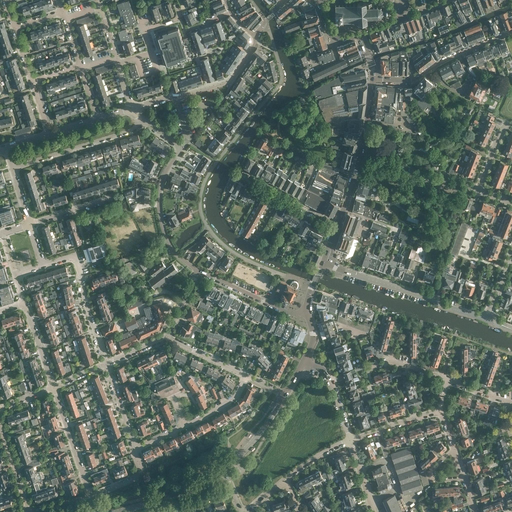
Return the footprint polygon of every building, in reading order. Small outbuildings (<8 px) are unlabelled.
[(37,0),(33,2),(36,11),(42,9),(39,1),(38,0),(37,0)] [(43,0),(39,1),(42,9),(47,7),(45,0),(43,0)] [(121,14),(132,10),(129,0),(127,0),(118,3),(121,14)] [(212,1),(208,2),(210,5),(213,4),(215,9),(216,9),(225,5),(225,4),(224,5),(221,0),(213,4),(212,1)] [(237,0),(235,2),(237,6),(235,7),(236,9),(238,8),(238,7),(246,3),(244,0),(237,0)] [(298,6),(299,5),(305,0),(304,0),(290,0),(283,6),(289,12),(291,14),(299,8),(298,6)] [(305,0),(299,5),(303,11),(315,7),(305,0)] [(456,0),(452,2),(456,11),(455,12),(462,25),(467,22),(461,9),(456,0)] [(458,0),(462,9),(470,6),(467,0),(458,0)] [(492,10),(487,0),(483,0),(487,12),(492,10)] [(488,0),(492,10),(501,7),(500,2),(499,0),(488,0)] [(28,5),(27,3),(27,1),(19,4),(20,8),(22,7),(24,14),(30,13),(28,5)] [(27,3),(28,5),(30,13),(36,11),(33,2),(33,1),(27,3)] [(151,9),(152,12),(155,21),(161,19),(158,8),(160,7),(161,10),(163,10),(162,7),(164,6),(168,17),(174,15),(170,2),(168,3),(167,1),(152,6),(153,8),(151,9)] [(241,14),(246,11),(253,7),(251,3),(238,9),(241,14)] [(335,4),(336,12),(337,25),(343,24),(343,23),(359,22),(359,24),(367,23),(367,20),(368,20),(368,18),(371,18),(371,19),(372,19),(371,18),(374,18),(374,19),(375,19),(375,18),(378,18),(378,19),(378,18),(381,17),(382,18),(382,17),(381,16),(383,14),(384,15),(384,14),(386,15),(388,15),(389,14),(389,10),(387,9),(385,9),(384,10),(382,10),(381,8),(382,7),(381,7),(380,8),(378,7),(378,6),(377,6),(377,7),(374,7),(374,6),(373,6),(373,5),(372,5),(372,3),(358,3),(358,5),(354,5),(354,4),(354,5),(351,5),(351,4),(342,4),(343,6),(340,6),(340,4),(335,4)] [(218,14),(227,10),(225,5),(216,9),(217,12),(214,13),(215,16),(218,14)] [(448,5),(442,7),(445,15),(451,13),(448,5)] [(289,12),(283,6),(280,9),(285,15),(289,12)] [(469,22),(471,21),(468,15),(470,14),(469,12),(472,11),(470,6),(462,9),(465,14),(465,16),(466,16),(469,22)] [(481,16),(485,15),(482,6),(474,8),(475,11),(474,11),(476,15),(480,14),(481,16)] [(186,20),(196,16),(194,12),(196,10),(195,7),(192,9),(193,11),(184,15),(186,20)] [(241,20),(244,23),(245,21),(243,20),(254,14),(255,14),(257,11),(253,7),(246,11),(241,14),(237,16),(241,20)] [(307,18),(318,15),(315,7),(305,10),(307,18)] [(285,15),(280,9),(276,13),(280,17),(277,19),(278,20),(281,18),(285,15)] [(139,23),(138,20),(136,20),(132,10),(121,14),(121,15),(123,15),(125,23),(121,25),(122,28),(130,25),(131,26),(139,23)] [(251,27),(261,16),(257,11),(255,14),(245,25),(250,29),(251,27)] [(433,20),(430,12),(423,15),(426,24),(427,27),(435,24),(434,21),(434,20),(433,20)] [(500,15),(506,30),(511,27),(511,26),(506,12),(500,15)] [(232,26),(232,25),(236,22),(230,15),(226,19),(232,26)] [(421,26),(422,26),(423,25),(425,31),(426,31),(426,32),(425,32),(427,38),(430,37),(428,30),(427,27),(426,24),(425,25),(424,23),(425,22),(423,15),(418,16),(421,26)] [(198,23),(199,23),(201,21),(200,19),(197,20),(196,16),(186,20),(189,25),(198,21),(198,23)] [(261,16),(251,27),(255,31),(263,21),(261,16)] [(303,26),(320,22),(319,16),(302,20),(285,27),(287,32),(300,27),(299,24),(303,23),(303,26)] [(413,18),(420,39),(425,37),(422,26),(421,26),(418,16),(413,18)] [(420,39),(413,18),(403,22),(408,34),(411,42),(420,39)] [(494,21),(490,23),(494,34),(499,33),(494,21)] [(243,29),(236,22),(232,25),(240,33),(243,29)] [(398,24),(401,32),(403,31),(406,38),(408,38),(402,22),(398,24)] [(62,33),(62,30),(59,23),(53,25),(56,32),(57,35),(62,33)] [(308,32),(322,28),(320,23),(316,24),(308,27),(309,29),(308,29),(307,29),(308,32)] [(79,32),(86,30),(84,24),(81,25),(78,26),(77,26),(79,32)] [(468,28),(470,33),(474,42),(478,41),(476,34),(476,33),(475,33),(475,32),(476,31),(482,29),(480,24),(468,28)] [(50,34),(56,32),(53,25),(48,27),(50,34)] [(398,37),(394,25),(390,27),(393,35),(394,38),(398,37)] [(439,28),(441,34),(448,31),(446,25),(439,28)] [(51,37),(50,34),(48,27),(42,28),(44,36),(45,38),(45,39),(48,38),(49,38),(50,37),(51,37)] [(393,35),(390,27),(385,28),(390,41),(392,40),(390,36),(393,35)] [(36,30),(39,40),(40,40),(45,38),(44,36),(42,28),(36,30)] [(183,43),(178,28),(177,28),(176,28),(168,31),(167,32),(162,33),(158,35),(159,37),(157,37),(161,49),(162,48),(163,51),(162,51),(167,66),(177,63),(177,62),(178,62),(178,63),(183,61),(182,59),(188,57),(184,46),(183,46),(182,43),(183,43)] [(308,32),(307,29),(302,30),(303,35),(307,34),(308,38),(309,38),(312,37),(324,33),(322,28),(308,32)] [(474,42),(470,33),(468,28),(464,30),(466,37),(469,44),(474,42)] [(118,32),(122,44),(134,40),(132,34),(128,35),(126,29),(118,32)] [(381,42),(384,41),(383,40),(387,38),(383,29),(370,34),(374,42),(379,40),(379,42),(381,42)] [(34,44),(36,51),(42,49),(40,40),(39,40),(36,30),(30,32),(33,40),(36,39),(37,43),(34,44)] [(86,30),(79,32),(81,38),(88,36),(86,30)] [(476,34),(478,41),(485,38),(482,30),(477,32),(476,31),(475,32),(475,33),(476,33),(476,34)] [(241,36),(245,40),(251,39),(250,36),(245,31),(241,36)] [(455,41),(458,49),(463,46),(461,42),(462,41),(460,35),(458,32),(452,35),(455,41)] [(312,37),(309,38),(308,38),(310,45),(313,44),(316,43),(317,44),(326,41),(324,34),(324,33),(312,37)] [(7,34),(0,37),(2,42),(9,40),(7,34)] [(463,34),(460,35),(462,41),(463,41),(464,46),(468,44),(465,36),(464,37),(463,34)] [(88,36),(81,38),(83,44),(90,42),(88,36)] [(251,39),(245,40),(242,45),(247,48),(251,42),(251,39)] [(9,40),(2,42),(4,48),(11,46),(9,40)] [(312,75),(315,80),(347,65),(350,63),(351,64),(348,56),(348,55),(359,50),(355,40),(343,45),(337,47),(340,55),(339,56),(340,61),(335,63),(336,64),(312,75)] [(379,53),(390,50),(387,40),(384,41),(381,42),(379,42),(379,40),(374,42),(377,50),(378,50),(379,53)] [(124,49),(132,47),(131,41),(122,44),(124,49)] [(311,53),(315,51),(322,49),(324,48),(327,48),(328,47),(326,41),(317,44),(316,43),(313,44),(314,47),(309,49),(311,53)] [(430,42),(426,43),(431,52),(436,59),(441,57),(434,41),(431,43),(430,42)] [(453,51),(449,43),(444,45),(443,41),(439,43),(444,55),(453,51)] [(449,43),(453,51),(458,49),(455,41),(449,43)] [(505,54),(510,52),(505,41),(498,43),(502,53),(504,52),(505,54)] [(90,42),(83,44),(85,50),(92,48),(90,42)] [(502,55),(501,53),(497,44),(490,47),(495,59),(499,57),(499,56),(502,55)] [(11,46),(4,48),(1,49),(2,51),(5,51),(6,54),(3,55),(4,58),(11,55),(10,52),(13,52),(11,46)] [(232,48),(242,55),(245,51),(238,46),(236,48),(233,46),(232,48)] [(132,47),(124,49),(126,55),(134,52),(132,47)] [(487,59),(493,56),(489,47),(482,50),(486,59),(485,59),(486,61),(485,62),(486,63),(488,62),(487,59)] [(87,56),(94,54),(92,48),(85,50),(87,56)] [(242,55),(232,48),(230,50),(233,52),(232,55),(239,60),(242,55)] [(255,54),(259,58),(257,61),(261,65),(268,57),(257,48),(253,53),(255,54)] [(335,58),(332,48),(316,54),(319,61),(323,60),(324,62),(335,58)] [(412,58),(415,63),(424,56),(421,51),(421,52),(418,48),(416,50),(418,54),(412,58)] [(405,75),(409,75),(410,61),(409,61),(407,54),(406,49),(400,51),(400,60),(400,75),(405,75)] [(351,64),(363,60),(359,50),(348,55),(348,56),(351,64)] [(486,61),(485,59),(481,50),(474,53),(478,62),(477,63),(478,65),(478,67),(480,66),(479,64),(485,62),(486,61)] [(391,61),(391,74),(399,75),(399,61),(399,59),(399,51),(390,54),(391,61)] [(60,53),(60,56),(57,57),(59,64),(65,62),(63,55),(62,52),(60,53)] [(426,55),(432,63),(436,60),(436,59),(431,52),(427,55),(426,55)] [(69,53),(63,55),(65,62),(71,60),(69,53)] [(478,65),(477,63),(473,53),(466,56),(470,65),(466,67),(467,70),(469,72),(469,73),(472,75),(475,77),(477,75),(472,67),(478,65)] [(259,58),(255,54),(241,74),(245,78),(247,75),(257,61),(259,58)] [(391,61),(390,54),(381,57),(381,60),(382,73),(383,74),(391,74),(391,61)] [(432,63),(426,55),(427,55),(426,54),(422,57),(423,58),(422,59),(428,66),(432,63)] [(50,56),(51,59),(53,66),(59,64),(57,57),(54,58),(53,55),(50,56)] [(226,58),(236,64),(239,60),(232,55),(230,58),(227,56),(226,58)] [(300,66),(305,64),(308,63),(305,55),(298,58),(300,66)] [(10,66),(18,64),(16,58),(8,60),(10,66)] [(41,59),(42,62),(39,63),(41,70),(47,68),(45,61),(44,58),(41,59)] [(236,64),(226,58),(224,60),(227,61),(226,64),(233,69),(236,64)] [(51,59),(45,61),(47,68),(53,66),(51,59)] [(418,62),(424,69),(428,66),(422,59),(418,62)] [(270,72),(275,70),(273,60),(267,61),(268,65),(265,66),(264,67),(266,71),(268,70),(268,71),(269,71),(270,72)] [(458,60),(451,64),(457,76),(465,72),(458,60)] [(424,69),(418,62),(415,65),(420,72),(424,69)] [(308,63),(305,64),(306,68),(300,70),(303,78),(311,75),(308,67),(310,67),(308,63)] [(12,72),(19,70),(18,64),(10,66),(12,72)] [(140,77),(135,64),(129,66),(133,79),(140,77)] [(226,74),(227,72),(230,74),(233,69),(226,64),(222,69),(226,74)] [(449,64),(439,70),(443,77),(444,78),(454,73),(449,64)] [(351,81),(367,77),(365,70),(355,72),(354,67),(352,68),(345,71),(340,74),(341,74),(343,82),(351,80),(351,81)] [(224,78),(223,75),(226,74),(222,69),(216,71),(219,80),(224,78)] [(14,78),(21,76),(19,70),(12,72),(14,78)] [(275,70),(270,72),(270,73),(268,73),(269,78),(271,77),(272,82),(278,80),(275,70)] [(95,82),(102,79),(100,73),(97,74),(93,76),(95,82)] [(190,78),(193,87),(198,85),(194,73),(192,74),(193,77),(190,78)] [(194,73),(198,85),(203,83),(200,75),(197,76),(196,73),(194,73)] [(368,86),(367,78),(343,83),(343,82),(341,74),(337,76),(326,81),(324,83),(314,88),(313,91),(316,100),(332,95),(332,94),(334,94),(350,90),(350,91),(368,86)] [(70,77),(73,85),(73,86),(81,84),(79,77),(77,78),(76,75),(70,77)] [(16,84),(23,82),(21,76),(14,78),(16,84)] [(183,77),(187,89),(193,87),(190,78),(187,79),(186,76),(183,77)] [(245,88),(245,87),(247,85),(245,84),(245,83),(243,82),(245,79),(240,76),(236,82),(245,88)] [(269,89),(273,85),(263,76),(259,80),(262,83),(269,89)] [(425,76),(417,85),(426,93),(427,94),(429,94),(431,92),(431,90),(430,90),(431,87),(430,86),(432,84),(435,86),(437,84),(429,77),(427,79),(425,76)] [(64,79),(67,86),(68,88),(70,88),(69,87),(73,85),(70,77),(64,79)] [(187,89),(183,77),(181,77),(182,81),(179,82),(182,90),(187,89)] [(58,80),(61,88),(67,86),(64,79),(58,80)] [(102,79),(95,82),(97,88),(104,85),(102,79)] [(174,92),(180,90),(176,79),(170,81),(174,92)] [(52,83),(55,90),(61,88),(58,80),(52,83)] [(154,85),(157,92),(163,91),(162,87),(166,86),(164,80),(164,81),(160,82),(160,83),(154,85)] [(461,85),(459,80),(450,85),(450,86),(453,87),(455,88),(461,85)] [(477,81),(473,89),(484,94),(488,86),(477,81)] [(23,82),(16,84),(14,85),(15,88),(17,87),(18,90),(25,88),(23,82)] [(245,88),(236,82),(233,88),(237,91),(239,89),(243,91),(243,90),(244,91),(247,89),(245,87),(245,88)] [(55,90),(52,83),(46,85),(49,92),(55,90)] [(265,94),(269,90),(262,84),(258,88),(265,94)] [(104,85),(97,88),(99,94),(106,91),(104,85)] [(148,87),(151,94),(157,92),(154,85),(148,87)] [(387,93),(386,93),(386,87),(377,85),(376,86),(375,95),(381,96),(386,97),(388,97),(388,93),(387,93)] [(426,93),(417,85),(417,86),(415,86),(414,88),(414,90),(413,90),(420,97),(418,99),(420,100),(418,103),(419,105),(419,106),(420,110),(425,111),(428,107),(427,106),(431,102),(425,95),(426,93)] [(136,96),(138,95),(139,98),(145,96),(142,89),(142,86),(133,89),(134,92),(135,92),(136,96)] [(366,102),(368,86),(346,92),(333,95),(320,100),(320,101),(319,103),(322,109),(323,109),(324,111),(325,111),(348,106),(349,105),(358,104),(366,102)] [(388,93),(388,97),(386,97),(385,103),(392,104),(394,87),(387,86),(387,93),(388,93)] [(151,94),(148,87),(142,89),(145,96),(151,94)] [(393,105),(396,107),(395,108),(395,110),(401,111),(401,110),(401,101),(405,101),(405,98),(404,98),(403,99),(404,88),(395,87),(393,104),(393,105)] [(403,94),(404,98),(405,98),(406,98),(406,99),(409,99),(413,98),(412,93),(411,87),(407,88),(407,87),(404,88),(405,94),(403,94)] [(473,89),(469,97),(480,102),(484,94),(473,89)] [(227,98),(230,95),(235,98),(238,94),(232,90),(229,94),(228,95),(226,97),(227,98)] [(251,96),(253,97),(257,102),(264,95),(259,90),(256,94),(254,92),(253,92),(251,95),(251,96)] [(106,91),(99,94),(101,100),(110,97),(108,97),(106,91)] [(27,93),(20,96),(17,97),(18,100),(21,99),(22,102),(29,100),(27,93)] [(380,107),(385,107),(385,105),(385,103),(386,97),(381,96),(375,95),(374,106),(380,106),(380,107)] [(110,97),(101,100),(103,106),(107,104),(107,106),(112,105),(110,97)] [(248,102),(253,107),(257,103),(251,98),(248,102)] [(29,100),(22,102),(24,108),(31,106),(29,100)] [(79,104),(82,111),(87,109),(85,102),(84,100),(78,102),(79,104)] [(236,114),(244,119),(250,112),(242,106),(241,106),(242,105),(238,102),(236,105),(240,109),(236,114)] [(253,107),(248,102),(244,106),(250,111),(253,107)] [(349,105),(348,106),(325,111),(324,111),(322,112),(329,126),(345,120),(350,118),(357,117),(358,117),(359,117),(364,118),(366,102),(358,104),(349,105)] [(73,106),(76,113),(82,111),(79,104),(73,106)] [(60,107),(64,117),(70,115),(67,108),(65,108),(64,105),(60,107)] [(393,123),(395,113),(395,110),(395,108),(396,107),(393,105),(392,106),(390,105),(389,109),(385,107),(380,107),(380,106),(374,106),(374,109),(373,114),(372,118),(377,119),(377,120),(381,121),(381,119),(384,120),(384,121),(393,123)] [(31,106),(24,108),(26,114),(33,112),(31,106)] [(67,108),(70,115),(76,113),(73,106),(67,108)] [(64,117),(60,107),(54,109),(55,112),(57,119),(64,117)] [(33,112),(26,114),(28,120),(35,117),(33,112)] [(493,129),(495,123),(492,121),(494,117),(487,114),(486,115),(485,118),(486,118),(483,124),(486,125),(493,129)] [(406,118),(411,125),(415,122),(410,115),(406,118)] [(439,118),(446,126),(449,123),(442,115),(439,118)] [(231,120),(233,122),(238,126),(243,120),(238,116),(236,119),(233,117),(231,120)] [(5,119),(7,126),(13,125),(12,117),(5,119)] [(35,117),(28,120),(30,126),(37,124),(35,117)] [(358,117),(357,117),(350,118),(345,120),(329,126),(330,127),(334,136),(339,136),(339,134),(344,132),(344,131),(347,131),(348,131),(361,131),(362,128),(364,118),(359,117),(358,117)] [(225,128),(227,130),(232,134),(238,127),(230,121),(225,128)] [(483,131),(490,134),(493,129),(486,125),(483,131)] [(230,136),(232,134),(227,130),(220,140),(225,144),(230,137),(230,136)] [(361,131),(348,131),(347,131),(345,136),(359,141),(361,131)] [(490,134),(483,131),(481,136),(488,139),(490,134)] [(135,145),(139,144),(140,146),(142,145),(141,143),(138,135),(132,136),(135,145)] [(129,147),(130,147),(133,146),(134,148),(136,147),(135,145),(132,136),(126,138),(129,147)] [(350,145),(357,147),(359,141),(345,136),(343,142),(350,145)] [(488,139),(481,136),(478,142),(485,145),(488,139)] [(155,148),(161,141),(155,137),(150,144),(148,146),(150,147),(152,145),(155,148)] [(129,147),(126,138),(120,140),(123,149),(127,148),(128,150),(130,149),(130,147),(129,147)] [(213,157),(214,156),(217,153),(224,145),(218,139),(217,140),(215,138),(212,142),(208,146),(208,147),(205,151),(213,157)] [(271,155),(277,145),(272,142),(270,147),(266,144),(268,141),(262,138),(258,146),(267,151),(267,152),(271,155)] [(155,148),(153,150),(155,151),(157,149),(160,151),(161,152),(166,144),(161,141),(155,148)] [(119,146),(117,147),(116,144),(109,146),(111,153),(112,155),(121,153),(119,146)] [(161,152),(160,151),(158,153),(160,154),(162,152),(166,155),(171,148),(166,144),(161,152)] [(357,147),(350,145),(348,151),(355,154),(357,147)] [(111,153),(109,146),(103,148),(105,155),(111,153)] [(277,153),(282,156),(285,150),(280,147),(277,153)] [(511,150),(506,148),(503,154),(510,156),(511,157),(510,160),(511,160),(511,150)] [(95,151),(97,157),(103,155),(101,149),(95,151)] [(469,156),(478,160),(481,154),(471,150),(469,156)] [(88,153),(90,159),(97,157),(95,151),(88,153)] [(346,166),(351,167),(351,168),(355,154),(353,153),(352,153),(350,152),(348,152),(345,151),(341,164),(340,169),(345,170),(346,166)] [(82,155),(84,161),(90,159),(88,153),(82,155)] [(75,157),(77,163),(79,167),(81,166),(80,162),(84,161),(82,155),(75,157)] [(203,162),(208,165),(211,160),(203,155),(201,159),(195,155),(193,158),(199,162),(200,161),(203,163),(203,162)] [(478,160),(469,156),(467,161),(476,165),(478,160)] [(69,159),(71,165),(77,163),(75,157),(69,159)] [(247,169),(249,170),(250,171),(255,161),(252,160),(249,158),(244,167),(245,168),(245,169),(246,170),(247,169)] [(69,169),(68,166),(71,165),(69,159),(62,161),(63,163),(60,164),(63,171),(69,169)] [(153,176),(152,175),(153,173),(143,168),(144,164),(132,159),(128,167),(140,173),(151,178),(152,178),(152,177),(153,177),(153,176)] [(143,168),(153,173),(158,163),(152,160),(149,167),(144,164),(143,168)] [(476,165),(467,161),(465,167),(474,171),(476,165)] [(498,167),(508,171),(510,165),(501,161),(498,167)] [(203,162),(203,163),(201,165),(199,163),(195,168),(193,167),(191,169),(197,172),(198,170),(203,173),(208,165),(203,162)] [(49,165),(51,172),(52,174),(58,172),(58,173),(61,172),(59,164),(56,165),(56,163),(49,165)] [(310,163),(308,166),(305,175),(310,177),(311,174),(315,165),(310,163)] [(51,172),(49,165),(43,167),(45,174),(51,172)] [(259,176),(263,168),(257,165),(253,172),(254,173),(253,174),(256,175),(256,174),(259,176)] [(273,168),(268,165),(261,177),(268,181),(271,176),(272,176),(276,168),(274,166),(273,168)] [(474,171),(465,167),(462,173),(463,173),(463,174),(465,175),(466,174),(472,176),(474,171)] [(508,171),(498,167),(496,173),(506,176),(508,171)] [(348,178),(340,175),(341,173),(335,171),(326,168),(324,172),(320,170),(315,180),(343,192),(348,178)] [(279,178),(283,170),(280,169),(277,175),(274,173),(269,181),(274,184),(278,178),(279,178)] [(27,179),(33,177),(31,171),(25,173),(27,179)] [(506,176),(496,173),(494,178),(503,182),(506,176)] [(195,177),(191,175),(189,180),(193,182),(199,184),(202,176),(196,174),(195,177)] [(288,191),(296,176),(294,174),(291,179),(293,180),(292,181),(288,178),(283,188),(288,191)] [(179,185),(181,180),(172,176),(170,182),(171,182),(170,186),(168,185),(167,188),(173,190),(175,184),(179,185)] [(282,188),(287,179),(281,176),(276,185),(282,188)] [(33,177),(27,179),(29,186),(35,184),(33,177)] [(232,192),(238,181),(233,178),(227,188),(230,190),(230,191),(232,192)] [(503,182),(494,178),(492,184),(501,188),(503,182)] [(111,181),(113,187),(120,185),(117,179),(111,181)] [(343,192),(315,180),(315,179),(312,185),(332,194),(341,198),(343,192)] [(294,195),(300,183),(300,182),(300,183),(295,180),(289,192),(294,195)] [(374,188),(375,184),(374,184),(370,183),(371,182),(360,180),(359,185),(357,193),(367,195),(369,188),(369,187),(374,188)] [(105,183),(107,189),(113,187),(111,181),(105,183)] [(238,194),(243,184),(238,181),(232,192),(233,193),(234,192),(238,194)] [(198,186),(187,182),(184,188),(185,189),(185,191),(189,193),(190,190),(196,193),(198,186)] [(98,185),(100,191),(107,189),(105,183),(98,185)] [(300,183),(294,195),(300,198),(305,188),(301,186),(302,184),(300,183)] [(35,184),(29,186),(31,192),(37,190),(35,184)] [(92,187),(94,193),(100,191),(98,185),(92,187)] [(243,191),(241,195),(241,196),(252,202),(255,198),(250,195),(253,190),(246,185),(246,186),(246,185),(243,191)] [(86,189),(88,195),(94,193),(92,187),(86,189)] [(140,203),(149,203),(149,190),(139,190),(138,188),(134,188),(134,189),(132,190),(125,192),(127,198),(132,196),(132,195),(134,195),(134,196),(139,196),(140,196),(140,203)] [(79,191),(81,197),(88,195),(86,189),(79,191)] [(320,195),(308,189),(307,189),(305,195),(308,197),(305,203),(321,212),(322,210),(324,212),(333,216),(339,205),(328,200),(320,195)] [(33,198),(39,196),(37,190),(31,192),(33,198)] [(81,197),(79,191),(73,193),(75,199),(81,197)] [(367,195),(357,193),(355,198),(371,204),(372,200),(370,199),(370,196),(367,195)] [(259,199),(261,200),(267,204),(270,199),(262,194),(259,199)] [(329,200),(336,203),(339,205),(341,198),(332,194),(329,200)] [(59,197),(61,204),(68,202),(66,195),(59,197)] [(39,196),(33,198),(35,205),(41,203),(39,196)] [(61,204),(59,197),(53,199),(55,206),(61,204)] [(476,210),(479,204),(472,202),(473,199),(471,198),(470,199),(466,197),(463,206),(469,209),(470,207),(472,208),(472,209),(476,210)] [(371,204),(355,198),(352,211),(373,218),(377,220),(380,213),(379,213),(381,207),(371,204)] [(267,204),(261,200),(259,199),(258,201),(260,202),(259,204),(257,203),(257,204),(258,205),(265,209),(267,204)] [(44,202),(41,203),(35,205),(37,211),(46,209),(44,202)] [(485,215),(489,205),(483,202),(479,213),(485,215)] [(265,209),(258,205),(256,204),(256,205),(258,206),(256,208),(254,207),(254,208),(256,210),(262,213),(265,209)] [(10,207),(9,205),(4,206),(9,222),(15,220),(14,218),(17,217),(13,206),(10,207)] [(489,205),(485,215),(484,216),(488,218),(488,221),(489,221),(488,222),(492,224),(493,222),(494,220),(495,217),(496,214),(492,213),(495,207),(489,205)] [(0,222),(2,222),(3,224),(9,222),(4,206),(0,207),(0,222)] [(280,219),(282,216),(289,220),(293,212),(286,208),(285,210),(280,208),(277,206),(272,215),(280,219)] [(262,213),(256,210),(254,208),(253,210),(251,213),(253,214),(260,218),(262,213)] [(172,227),(180,223),(175,214),(174,215),(172,211),(167,214),(169,218),(168,218),(171,223),(170,223),(172,227)] [(178,213),(180,219),(182,221),(192,216),(190,211),(184,214),(183,211),(178,213)] [(293,212),(289,220),(288,222),(292,224),(295,226),(296,226),(298,227),(303,217),(294,212),(293,212)] [(354,236),(354,237),(355,237),(362,218),(348,212),(342,228),(342,232),(354,236)] [(260,218),(253,214),(251,213),(249,216),(251,217),(250,219),(257,223),(260,218)] [(380,213),(378,218),(389,222),(391,217),(380,213)] [(502,223),(511,226),(511,224),(511,220),(504,217),(502,223)] [(69,226),(75,224),(73,218),(67,220),(69,226)] [(257,223),(250,219),(248,224),(254,228),(257,223)] [(308,228),(310,223),(304,220),(302,219),(299,225),(301,226),(298,233),(303,236),(306,231),(308,228)] [(370,228),(375,230),(374,233),(387,238),(388,234),(384,233),(387,227),(373,222),(372,221),(370,222),(369,226),(369,228),(370,228)] [(308,228),(306,231),(303,236),(302,238),(306,240),(307,238),(311,230),(322,235),(323,234),(324,234),(325,232),(325,231),(326,229),(311,222),(310,223),(308,228)] [(499,228),(509,232),(511,226),(502,223),(499,228)] [(71,233),(77,231),(75,224),(69,226),(71,233)] [(254,228),(248,224),(245,227),(245,228),(251,232),(254,228)] [(44,234),(50,232),(48,226),(42,228),(44,234)] [(245,228),(245,227),(244,227),(243,229),(244,229),(242,233),(249,237),(251,232),(245,228)] [(490,234),(500,237),(500,235),(507,238),(509,232),(499,228),(498,232),(490,229),(489,230),(491,231),(490,234)] [(318,245),(322,236),(311,230),(309,234),(313,236),(312,237),(311,237),(310,238),(308,242),(311,244),(310,246),(315,249),(318,245)] [(77,231),(71,233),(73,239),(80,237),(77,231)] [(46,240),(52,238),(50,232),(44,234),(46,240)] [(336,248),(348,252),(354,237),(354,236),(342,232),(336,248)] [(400,232),(399,236),(403,237),(401,242),(404,244),(407,235),(400,232)] [(80,237),(73,239),(75,245),(82,243),(80,237)] [(208,245),(211,241),(206,237),(198,246),(198,245),(194,250),(197,253),(199,250),(203,252),(206,248),(209,250),(211,247),(208,245)] [(48,247),(54,245),(52,238),(46,240),(48,247)] [(493,244),(501,247),(503,241),(495,238),(493,244)] [(211,247),(209,250),(211,252),(210,252),(218,259),(224,253),(211,242),(212,242),(211,241),(208,245),(211,247)] [(389,245),(384,243),(383,242),(379,254),(385,256),(389,245)] [(93,259),(96,259),(96,258),(105,255),(101,244),(92,247),(92,246),(89,247),(89,248),(86,249),(89,260),(93,259)] [(501,247),(493,244),(491,250),(498,253),(501,247)] [(54,245),(48,247),(50,253),(56,251),(54,245)] [(418,260),(420,255),(425,257),(428,249),(418,246),(416,251),(411,249),(409,257),(418,260)] [(493,257),(496,258),(498,253),(491,250),(488,248),(485,257),(492,260),(493,257)] [(368,266),(372,256),(370,255),(370,253),(366,252),(366,253),(365,255),(364,260),(362,264),(368,266)] [(317,256),(316,255),(315,255),(314,258),(315,259),(313,264),(312,267),(313,267),(313,266),(316,267),(317,265),(318,262),(319,260),(321,256),(317,254),(317,256)] [(374,268),(377,259),(378,256),(374,254),(374,256),(372,256),(368,266),(374,268)] [(226,271),(233,259),(227,255),(220,267),(226,271)] [(401,278),(404,269),(406,265),(401,263),(404,256),(401,255),(398,264),(399,265),(399,267),(397,266),(394,275),(401,278)] [(410,270),(414,259),(409,257),(405,268),(408,269),(410,270)] [(386,272),(389,263),(390,261),(387,259),(386,261),(383,260),(383,261),(377,259),(374,268),(375,269),(386,272)] [(142,272),(147,268),(142,260),(137,264),(139,268),(141,270),(142,272)] [(124,264),(129,276),(137,272),(132,261),(124,264)] [(154,276),(164,269),(163,269),(166,267),(162,262),(150,271),(153,276),(154,275),(154,276)] [(396,266),(389,263),(386,272),(393,275),(396,266)] [(164,269),(154,276),(155,276),(149,281),(155,289),(159,286),(170,277),(178,271),(173,264),(165,270),(164,269)] [(59,268),(61,275),(68,273),(66,266),(59,268)] [(53,270),(55,277),(61,275),(59,268),(53,270)] [(412,282),(414,274),(407,272),(408,269),(405,268),(402,278),(412,282)] [(434,274),(435,272),(430,270),(429,272),(421,269),(418,278),(422,279),(423,279),(432,282),(435,274),(434,274)] [(452,288),(454,281),(456,281),(459,271),(457,270),(456,276),(447,273),(448,270),(445,269),(442,276),(445,277),(442,286),(447,288),(447,287),(452,288)] [(55,277),(53,270),(47,272),(49,279),(55,277)] [(110,273),(112,281),(118,279),(116,271),(110,273)] [(0,283),(8,281),(7,278),(9,278),(7,272),(0,273),(0,283)] [(40,274),(42,281),(49,279),(47,272),(40,274)] [(104,275),(107,283),(112,281),(110,273),(109,274),(109,272),(106,273),(106,274),(104,275)] [(461,278),(460,279),(459,279),(461,272),(459,272),(456,281),(458,281),(455,289),(461,291),(465,279),(461,278)] [(34,276),(36,283),(42,281),(40,274),(34,276)] [(98,277),(101,285),(107,283),(104,275),(98,277)] [(36,283),(34,276),(27,278),(29,285),(36,283)] [(101,285),(98,277),(92,279),(93,282),(91,283),(93,289),(98,288),(97,286),(101,285)] [(282,297),(281,300),(286,303),(287,302),(288,303),(290,302),(290,301),(292,302),(293,298),(298,289),(296,288),(290,285),(288,284),(280,280),(276,290),(282,293),(281,297),(282,297)] [(0,283),(0,293),(13,290),(11,284),(9,284),(8,281),(0,283)] [(475,284),(469,282),(466,281),(465,283),(464,288),(467,288),(465,293),(467,293),(467,294),(472,295),(475,284)] [(68,285),(67,282),(60,284),(62,293),(65,292),(72,291),(71,285),(68,285)] [(483,298),(486,290),(480,288),(481,285),(482,285),(483,282),(479,282),(477,290),(479,291),(477,296),(480,297),(480,298),(482,298),(483,298)] [(212,300),(218,289),(212,286),(206,297),(210,299),(209,300),(208,300),(206,305),(200,302),(197,307),(206,311),(209,305),(212,300)] [(217,303),(223,291),(218,289),(212,300),(217,303)] [(0,293),(0,300),(1,300),(3,306),(15,302),(13,297),(15,296),(13,290),(0,293)] [(222,307),(229,294),(223,291),(217,303),(218,303),(220,304),(219,306),(222,307)] [(35,300),(42,298),(40,292),(36,293),(33,294),(35,300)] [(99,304),(106,301),(109,301),(108,298),(105,299),(104,296),(107,295),(106,292),(98,294),(99,297),(97,298),(99,304)] [(129,310),(148,301),(145,294),(126,302),(129,310)] [(229,294),(223,306),(229,308),(235,297),(229,294)] [(327,302),(329,296),(323,295),(321,302),(326,304),(326,306),(328,306),(329,302),(327,302)] [(511,297),(507,295),(506,298),(504,297),(503,301),(502,301),(500,305),(508,308),(511,300),(511,297)] [(341,300),(336,298),(329,296),(327,302),(329,302),(328,306),(339,310),(341,300)] [(237,311),(242,301),(236,297),(231,306),(232,306),(231,308),(237,311)] [(36,306),(44,303),(42,298),(35,300),(36,306)] [(101,310),(108,307),(111,306),(110,304),(107,305),(106,301),(99,304),(101,310)] [(244,314),(249,304),(243,301),(238,311),(239,312),(241,313),(240,315),(243,317),(244,314)] [(347,311),(349,303),(343,301),(340,311),(346,313),(347,311)] [(38,311),(46,309),(44,303),(36,306),(38,311)] [(160,330),(166,317),(161,303),(154,305),(148,307),(144,308),(146,316),(145,316),(144,316),(141,317),(141,318),(136,320),(135,317),(125,322),(129,330),(130,331),(121,335),(124,340),(119,341),(123,348),(138,341),(136,337),(138,337),(139,339),(160,330)] [(347,311),(348,311),(347,314),(349,314),(348,315),(352,316),(353,316),(354,315),(354,313),(357,306),(349,303),(347,311)] [(317,304),(318,310),(319,310),(320,314),(321,319),(332,318),(331,313),(327,314),(326,310),(328,310),(327,311),(337,314),(337,309),(329,307),(317,304)] [(251,320),(257,308),(250,305),(245,317),(251,320)] [(209,306),(206,312),(209,313),(212,314),(214,309),(209,306)] [(357,306),(354,313),(354,315),(356,316),(357,314),(360,315),(363,307),(357,306)] [(70,317),(78,314),(76,309),(74,309),(73,307),(67,309),(70,317)] [(110,313),(108,307),(101,310),(103,315),(110,313)] [(363,307),(360,315),(365,317),(368,309),(365,308),(364,308),(363,307)] [(200,312),(191,308),(187,318),(195,322),(196,321),(198,323),(202,314),(200,312)] [(257,308),(251,320),(258,323),(264,311),(257,308)] [(48,312),(47,313),(46,309),(38,311),(40,317),(43,316),(44,319),(45,319),(50,317),(48,312)] [(368,309),(365,317),(371,319),(374,312),(368,309)] [(267,323),(271,315),(264,311),(260,322),(265,324),(266,322),(267,323)] [(16,315),(14,315),(17,325),(25,322),(23,316),(20,316),(20,313),(19,314),(19,313),(16,314),(16,315)] [(110,313),(103,315),(105,321),(112,319),(110,313)] [(239,314),(236,313),(230,325),(233,326),(239,314)] [(72,323),(80,320),(78,314),(70,317),(72,323)] [(8,317),(11,325),(16,323),(14,315),(8,317)] [(272,315),(266,329),(272,332),(278,318),(272,315)] [(394,320),(391,320),(392,317),(386,315),(384,324),(393,326),(394,320)] [(46,328),(54,325),(52,320),(54,319),(53,316),(50,317),(45,319),(46,321),(44,322),(46,328)] [(11,325),(8,317),(2,319),(5,327),(11,325)] [(279,318),(273,332),(281,335),(287,322),(279,318)] [(74,328),(82,326),(80,320),(72,323),(74,328)] [(334,320),(321,321),(322,322),(318,323),(321,331),(324,330),(327,337),(338,333),(334,320)] [(282,336),(288,338),(294,325),(288,322),(282,336)] [(112,332),(117,330),(118,330),(115,324),(102,330),(105,336),(112,332)] [(198,327),(196,326),(192,324),(191,327),(188,326),(188,327),(186,326),(186,328),(183,327),(182,329),(181,329),(180,332),(180,333),(188,336),(191,338),(195,330),(196,330),(198,327)] [(393,326),(384,324),(382,330),(391,332),(393,326)] [(48,333),(55,331),(54,325),(46,328),(48,333)] [(299,339),(303,340),(307,331),(307,330),(306,330),(295,326),(295,325),(294,326),(295,326),(289,339),(298,343),(299,339)] [(80,335),(79,333),(84,332),(82,326),(74,328),(72,329),(75,336),(80,335)] [(419,337),(419,328),(413,328),(413,330),(410,330),(410,337),(419,337)] [(211,345),(213,337),(208,335),(209,331),(205,330),(202,341),(209,343),(208,344),(211,345)] [(391,332),(382,330),(381,335),(383,336),(389,338),(391,332)] [(17,339),(24,337),(22,331),(15,334),(17,339)] [(50,339),(57,336),(55,331),(48,333),(50,339)] [(337,335),(336,335),(331,337),(334,346),(334,347),(342,344),(341,341),(340,338),(339,336),(337,336),(337,335)] [(57,336),(50,339),(52,345),(59,342),(57,336)] [(78,345),(87,342),(85,336),(76,339),(78,345)] [(223,336),(222,340),(220,346),(223,346),(223,347),(226,348),(226,349),(228,350),(231,342),(231,339),(226,338),(226,337),(223,336)] [(24,337),(17,339),(19,345),(26,343),(24,337)] [(213,337),(211,345),(214,345),(217,345),(220,346),(222,340),(219,339),(219,338),(213,337)] [(108,347),(114,345),(117,344),(116,342),(113,343),(112,339),(106,341),(108,347)] [(80,350),(89,347),(87,342),(78,345),(80,350)] [(231,342),(228,350),(231,350),(232,350),(235,351),(235,350),(237,351),(239,345),(236,344),(237,343),(231,342)] [(388,344),(381,342),(380,348),(378,347),(378,350),(383,352),(384,349),(386,350),(388,344)] [(26,343),(19,345),(21,351),(28,348),(26,343)] [(344,351),(344,350),(347,349),(345,343),(342,344),(334,347),(336,354),(344,351)] [(249,344),(248,347),(246,355),(249,356),(249,355),(252,356),(252,355),(254,357),(257,352),(259,348),(255,346),(249,344)] [(368,358),(374,356),(373,353),(375,353),(374,351),(377,352),(378,350),(373,349),(373,347),(371,348),(370,344),(367,345),(369,350),(365,351),(368,358)] [(114,345),(108,347),(110,353),(116,351),(114,345)] [(239,345),(237,351),(240,351),(240,352),(243,353),(243,354),(246,355),(248,347),(242,345),(242,346),(239,345)] [(461,354),(468,354),(470,354),(470,345),(465,345),(465,348),(461,348),(461,352),(460,352),(460,354),(461,354)] [(89,347),(80,350),(82,355),(90,352),(89,347)] [(28,358),(27,355),(30,354),(28,348),(21,351),(11,354),(12,358),(20,355),(20,354),(22,353),(24,360),(28,358)] [(257,352),(254,357),(256,359),(255,359),(258,362),(257,362),(259,364),(266,357),(267,356),(262,352),(263,351),(262,349),(261,349),(259,348),(257,352)] [(416,349),(410,349),(410,355),(412,355),(412,358),(418,358),(418,355),(416,355),(416,354),(417,354),(417,352),(419,352),(419,349),(418,349),(416,349)] [(178,360),(182,353),(179,352),(176,351),(176,352),(173,350),(171,356),(173,357),(173,358),(178,360)] [(500,356),(497,355),(498,352),(492,350),(490,356),(491,356),(490,359),(492,360),(498,362),(498,361),(499,362),(500,360),(499,359),(500,356)] [(155,353),(158,361),(160,360),(161,362),(164,361),(159,351),(155,353)] [(339,361),(350,358),(348,351),(337,355),(339,361)] [(83,360),(92,357),(90,352),(82,355),(83,360)] [(182,353),(178,360),(184,363),(184,362),(187,364),(189,358),(187,357),(187,356),(185,355),(185,354),(182,353)] [(279,364),(285,367),(288,360),(289,357),(283,354),(282,357),(280,360),(278,359),(276,362),(279,363),(279,364)] [(56,363),(62,361),(60,355),(54,357),(56,363)] [(146,357),(149,365),(151,368),(155,366),(155,365),(150,355),(149,356),(149,355),(146,356),(146,357)] [(270,363),(272,361),(269,359),(267,356),(266,357),(259,364),(261,366),(262,366),(264,368),(267,371),(269,367),(270,365),(270,364),(270,363)] [(29,367),(32,366),(38,364),(36,357),(27,361),(29,367)] [(92,357),(83,360),(85,365),(94,362),(92,357)] [(141,359),(146,369),(146,370),(151,368),(149,365),(146,357),(141,359)] [(189,358),(187,364),(189,365),(189,366),(195,368),(198,361),(196,359),(195,360),(192,359),(192,360),(189,358)] [(423,367),(428,369),(433,371),(435,365),(437,366),(439,360),(433,358),(431,364),(430,363),(429,366),(424,364),(423,367)] [(146,369),(141,359),(137,361),(140,369),(142,368),(143,370),(146,369)] [(342,372),(353,368),(349,359),(339,362),(342,372)] [(198,361),(195,368),(200,371),(201,370),(203,371),(206,366),(203,365),(204,364),(201,363),(201,362),(198,361)] [(38,364),(32,366),(29,367),(31,373),(34,373),(34,372),(40,370),(38,364)] [(64,366),(58,369),(59,374),(71,370),(69,364),(66,366),(64,366)] [(275,370),(281,373),(285,367),(279,364),(275,370)] [(206,366),(203,371),(206,373),(205,373),(211,376),(214,368),(212,367),(211,368),(209,367),(208,367),(206,366)] [(468,366),(461,366),(461,373),(463,373),(463,375),(469,376),(469,372),(468,372),(468,366)] [(118,375),(125,373),(123,367),(116,369),(118,375)] [(281,373),(275,370),(269,367),(267,371),(266,373),(269,374),(270,371),(274,373),(272,376),(278,379),(281,373)] [(214,368),(211,376),(216,379),(217,378),(219,379),(222,374),(219,373),(220,372),(217,371),(217,370),(214,368)] [(355,369),(343,373),(345,380),(353,377),(351,373),(356,372),(355,369)] [(34,372),(34,373),(31,373),(34,380),(36,379),(42,377),(40,370),(34,372)] [(380,374),(382,381),(388,379),(388,380),(391,379),(389,373),(386,374),(386,372),(380,374)] [(125,373),(118,375),(121,382),(127,379),(125,373)] [(222,374),(219,379),(221,381),(221,382),(223,383),(221,386),(223,388),(225,386),(231,379),(229,377),(228,378),(226,376),(225,376),(222,374)] [(382,381),(380,374),(374,376),(375,378),(372,379),(374,385),(377,384),(376,383),(382,381)] [(156,385),(160,394),(178,386),(174,377),(173,375),(165,378),(155,383),(156,385)] [(92,384),(100,381),(98,376),(90,379),(92,384)] [(36,379),(34,380),(27,382),(30,389),(33,388),(31,383),(37,382),(38,385),(44,383),(42,377),(36,379)] [(189,386),(195,382),(191,377),(186,381),(189,386)] [(352,378),(345,381),(349,390),(356,388),(354,381),(359,379),(358,377),(357,378),(357,377),(352,378)] [(406,388),(414,386),(412,380),(407,381),(406,377),(403,378),(404,382),(406,388)] [(492,379),(486,377),(484,382),(483,382),(482,385),(487,387),(488,384),(490,385),(492,379)] [(233,381),(231,379),(225,386),(227,388),(226,389),(230,392),(234,388),(233,387),(235,384),(233,382),(233,381)] [(8,381),(0,383),(0,386),(2,391),(10,388),(8,381)] [(100,381),(92,384),(94,389),(102,386),(100,381)] [(195,382),(189,386),(193,392),(199,388),(201,387),(197,381),(195,382)] [(252,384),(251,386),(248,384),(247,387),(248,388),(246,393),(252,397),(257,386),(252,384)] [(125,393),(131,391),(129,385),(122,387),(125,393)] [(96,394),(104,391),(102,386),(94,389),(96,394)] [(413,397),(413,395),(412,393),(416,392),(414,386),(406,388),(410,398),(413,397)] [(10,388),(2,391),(4,397),(7,396),(8,397),(9,397),(9,396),(12,395),(10,388)] [(360,398),(359,395),(357,389),(349,391),(352,401),(360,398)] [(219,398),(224,396),(221,390),(216,392),(219,398)] [(104,391),(96,394),(98,399),(106,396),(104,391)] [(131,391),(125,393),(127,400),(133,397),(131,391)] [(198,403),(205,400),(207,399),(204,392),(195,396),(198,403)] [(413,406),(423,402),(421,396),(418,397),(416,392),(412,393),(413,395),(413,397),(414,398),(407,401),(410,408),(413,407),(413,406)] [(240,400),(244,404),(247,401),(250,402),(252,397),(246,393),(243,399),(241,398),(240,400)] [(463,404),(465,397),(460,395),(459,397),(456,396),(454,402),(457,403),(457,402),(463,404)] [(106,396),(98,399),(100,404),(108,401),(106,396)] [(471,408),(473,402),(470,401),(471,399),(465,397),(463,404),(469,406),(468,407),(471,408)] [(44,407),(51,404),(49,399),(42,401),(44,407)] [(205,400),(198,403),(201,409),(207,406),(205,400)] [(237,413),(243,410),(247,407),(244,404),(240,400),(238,402),(239,403),(233,407),(237,413)] [(353,403),(355,409),(363,406),(362,404),(364,403),(362,400),(361,400),(353,403)] [(133,411),(139,409),(138,406),(142,404),(141,401),(132,404),(133,406),(131,406),(133,411)] [(161,401),(156,403),(157,406),(159,410),(162,409),(163,412),(170,409),(167,403),(163,405),(161,401)] [(480,410),(482,403),(480,402),(480,401),(477,401),(476,403),(473,402),(471,408),(470,410),(474,411),(474,409),(475,408),(480,410)] [(488,414),(490,408),(488,407),(488,405),(482,403),(480,410),(479,413),(488,415),(488,414)] [(51,404),(44,407),(46,413),(40,415),(40,418),(46,416),(49,415),(48,412),(53,410),(51,404)] [(395,408),(397,415),(403,413),(402,411),(405,410),(403,404),(400,405),(400,406),(395,408)] [(107,414),(113,412),(111,406),(108,407),(107,405),(103,407),(105,413),(106,412),(107,414)] [(365,412),(366,412),(365,408),(364,409),(363,406),(355,409),(357,415),(365,412)] [(226,412),(229,417),(231,416),(233,418),(238,415),(237,413),(233,407),(228,410),(229,411),(226,412)] [(490,408),(488,414),(491,415),(492,414),(497,416),(500,409),(494,407),(493,409),(490,408)] [(397,415),(395,408),(389,410),(388,409),(386,410),(387,416),(390,415),(391,417),(397,415)] [(21,411),(24,420),(31,417),(28,409),(27,409),(24,410),(21,411)] [(170,409),(163,412),(166,418),(172,415),(170,409)] [(387,416),(386,410),(382,411),(382,412),(377,414),(379,421),(385,419),(385,417),(387,416)] [(14,413),(17,422),(24,420),(21,411),(20,411),(17,412),(14,413)] [(113,412),(107,414),(109,420),(115,418),(113,412)] [(218,416),(222,423),(227,420),(227,418),(229,417),(226,412),(224,414),(224,413),(218,416)] [(17,422),(14,413),(12,414),(11,414),(8,415),(8,416),(10,424),(17,422)] [(360,424),(368,421),(366,415),(368,414),(367,413),(360,415),(360,417),(358,418),(358,419),(358,421),(359,421),(360,424)] [(172,415),(166,418),(169,424),(175,422),(172,415)] [(50,424),(57,421),(55,416),(48,418),(50,424)] [(211,422),(213,427),(216,426),(222,423),(218,416),(212,419),(213,421),(211,422)] [(457,429),(467,425),(466,423),(463,424),(462,421),(463,420),(462,417),(456,419),(457,422),(455,423),(457,429)] [(139,430),(146,428),(145,425),(148,423),(147,420),(139,423),(139,425),(137,425),(139,430)] [(59,427),(57,421),(50,424),(47,425),(49,430),(51,430),(52,430),(59,427)] [(368,421),(360,424),(362,430),(370,427),(368,421)] [(202,425),(205,431),(211,429),(211,428),(213,427),(211,422),(208,423),(208,422),(202,425)] [(431,424),(434,430),(439,428),(437,422),(431,424)] [(78,431),(85,428),(83,423),(76,425),(78,431)] [(424,429),(426,434),(428,433),(428,432),(434,430),(431,424),(425,425),(426,428),(424,429)] [(194,430),(196,435),(199,434),(205,431),(202,425),(196,427),(197,429),(194,430)] [(469,434),(467,428),(467,425),(457,429),(459,434),(461,434),(462,436),(468,434),(469,434)] [(414,429),(417,436),(422,434),(423,435),(426,434),(424,429),(421,430),(420,427),(414,429)] [(26,437),(27,437),(27,436),(26,433),(29,431),(28,428),(23,430),(22,430),(23,433),(14,436),(14,437),(15,440),(16,443),(25,440),(24,438),(26,438),(26,437)] [(80,437),(87,434),(85,428),(78,431),(80,437)] [(113,431),(113,433),(112,434),(113,438),(121,435),(119,429),(113,431)] [(406,434),(408,440),(409,442),(412,441),(411,438),(417,436),(414,429),(408,431),(409,434),(406,434)] [(185,433),(188,439),(194,437),(194,436),(196,435),(194,430),(192,431),(191,430),(185,433)] [(56,441),(63,439),(61,433),(54,435),(56,441)] [(177,437),(180,443),(182,442),(183,442),(188,439),(185,433),(179,435),(179,436),(177,437)] [(397,435),(400,443),(405,441),(408,440),(406,434),(404,435),(403,433),(397,435)] [(82,442),(89,440),(87,434),(80,437),(82,442)] [(466,448),(473,446),(471,437),(469,437),(468,434),(462,436),(463,439),(461,440),(463,446),(465,445),(466,448)] [(391,437),(394,445),(400,443),(397,435),(391,437)] [(498,445),(506,442),(504,436),(501,438),(500,435),(496,436),(492,437),(494,440),(496,440),(498,445)] [(169,441),(172,447),(178,444),(180,443),(177,437),(175,438),(169,441)] [(394,445),(391,437),(386,439),(386,441),(382,442),(385,448),(387,447),(394,445)] [(63,439),(56,441),(58,447),(65,445),(63,439)] [(19,450),(27,447),(25,440),(16,443),(17,446),(18,449),(19,450)] [(92,446),(91,446),(89,440),(82,442),(84,448),(86,448),(87,450),(92,449),(92,448),(92,446)] [(113,443),(115,449),(125,446),(123,440),(113,443)] [(161,446),(163,451),(166,450),(172,447),(169,441),(163,443),(164,445),(161,446)] [(434,449),(438,453),(440,451),(442,453),(446,448),(441,443),(439,441),(436,444),(438,445),(434,449)] [(366,451),(372,449),(370,442),(364,444),(364,445),(363,445),(364,448),(365,448),(366,451)] [(506,442),(498,445),(500,451),(508,448),(506,442)] [(21,456),(29,453),(32,452),(29,446),(27,447),(19,450),(20,454),(21,456)] [(117,456),(127,452),(125,446),(115,449),(114,449),(117,456)] [(152,448),(156,456),(157,458),(163,455),(161,452),(163,451),(161,446),(159,447),(158,446),(152,448)] [(382,449),(384,457),(390,455),(387,447),(385,448),(382,449)] [(404,494),(423,488),(420,479),(416,465),(413,456),(410,447),(391,453),(394,463),(402,485),(401,485),(404,494)] [(156,456),(152,448),(143,453),(147,461),(149,460),(149,458),(153,457),(156,456)] [(508,448),(500,451),(498,452),(500,460),(508,457),(507,455),(510,454),(508,448)] [(372,449),(366,451),(368,457),(370,457),(371,459),(377,457),(376,455),(374,455),(372,449)] [(438,453),(434,449),(430,453),(428,452),(426,454),(427,455),(433,461),(438,457),(436,455),(438,453)] [(63,462),(70,460),(68,454),(65,455),(64,452),(59,454),(58,451),(53,453),(54,459),(61,457),(63,462)] [(29,453),(21,456),(22,459),(23,462),(23,463),(32,460),(29,453)] [(88,461),(95,458),(93,453),(86,455),(88,461)] [(333,462),(336,461),(337,464),(345,462),(344,459),(343,459),(342,456),(340,457),(339,454),(332,457),(333,462)] [(433,461),(427,455),(423,459),(429,465),(433,461)] [(118,466),(122,476),(128,473),(124,465),(124,466),(122,461),(123,460),(122,457),(114,460),(115,463),(116,462),(118,466)] [(95,458),(88,461),(90,467),(97,464),(95,458)] [(418,462),(420,464),(425,470),(429,465),(423,459),(422,458),(418,462)] [(469,468),(477,465),(475,459),(467,462),(469,468)] [(504,469),(511,466),(511,459),(504,462),(505,466),(503,466),(504,469)] [(70,460),(63,462),(65,468),(72,466),(70,460)] [(345,462),(337,464),(338,468),(332,471),(332,472),(329,473),(330,476),(339,473),(341,472),(340,470),(346,468),(345,465),(346,465),(345,462)] [(376,476),(388,472),(386,467),(386,466),(385,465),(384,465),(381,466),(381,467),(373,469),(372,470),(374,476),(376,476)] [(477,465),(469,468),(471,474),(479,471),(477,465)] [(28,476),(36,473),(34,466),(25,469),(25,470),(26,473),(27,473),(28,476)] [(72,466),(65,468),(64,469),(65,474),(58,477),(60,482),(66,480),(65,477),(72,475),(71,472),(74,471),(72,466)] [(112,474),(114,473),(117,478),(122,476),(118,466),(110,470),(112,474)] [(0,480),(8,478),(7,476),(8,476),(7,472),(6,472),(3,473),(2,470),(0,471),(0,480)] [(320,480),(323,479),(319,471),(314,474),(319,484),(321,483),(320,480)] [(100,475),(103,481),(108,479),(106,472),(100,475)] [(376,476),(379,485),(391,481),(390,479),(388,480),(387,476),(389,475),(388,472),(376,476)] [(36,473),(28,476),(28,478),(29,481),(30,481),(30,482),(33,481),(38,479),(36,473)] [(341,482),(342,482),(350,479),(350,476),(349,476),(348,473),(340,476),(339,473),(330,476),(331,477),(333,476),(334,478),(336,477),(337,480),(340,479),(341,482)] [(309,476),(312,484),(315,483),(316,485),(319,484),(314,474),(309,476)] [(103,481),(100,475),(94,477),(97,484),(103,481)] [(303,479),(307,487),(312,484),(309,476),(303,479)] [(8,478),(0,480),(0,482),(0,484),(1,483),(2,486),(0,487),(1,490),(8,488),(7,485),(10,484),(11,483),(9,480),(8,478)] [(476,487),(484,484),(481,478),(474,481),(476,487)] [(300,492),(302,492),(308,489),(307,487),(303,479),(298,482),(300,488),(299,488),(300,492)] [(350,479),(342,482),(344,487),(352,485),(351,482),(350,479)] [(70,488),(77,486),(75,480),(68,482),(70,488)] [(391,481),(379,485),(377,485),(379,491),(379,492),(380,492),(389,489),(387,485),(390,484),(390,483),(392,483),(391,481)] [(484,484),(476,487),(478,494),(486,491),(484,484)] [(77,486),(70,488),(68,489),(70,497),(76,494),(76,493),(79,492),(78,491),(79,491),(78,488),(77,486)] [(457,497),(456,494),(460,494),(459,486),(453,487),(453,494),(454,494),(454,503),(455,505),(463,502),(462,499),(460,500),(460,499),(458,500),(457,497)] [(40,489),(41,492),(44,500),(50,498),(47,489),(47,487),(40,489)] [(47,489),(50,498),(57,496),(54,487),(47,489)] [(442,503),(441,495),(441,487),(435,488),(435,491),(432,492),(433,499),(439,499),(440,504),(442,503)] [(311,507),(321,501),(318,496),(320,494),(319,491),(314,495),(315,497),(308,502),(310,504),(309,505),(311,507)] [(344,500),(346,499),(354,497),(353,494),(352,494),(351,491),(343,494),(342,494),(344,500)] [(44,500),(41,492),(34,494),(37,502),(44,500)] [(13,495),(7,497),(4,498),(7,506),(9,506),(13,505),(12,505),(13,505),(12,502),(15,501),(13,495)] [(388,511),(400,511),(402,511),(395,495),(383,500),(388,511)] [(204,500),(206,507),(212,505),(210,497),(204,500)] [(353,506),(352,504),(355,503),(354,500),(355,500),(354,497),(346,499),(344,500),(345,506),(341,507),(342,510),(353,506)] [(490,511),(488,505),(487,500),(485,497),(480,498),(481,502),(484,501),(486,506),(482,507),(484,511),(490,511)] [(218,511),(226,508),(224,502),(222,498),(214,500),(216,506),(218,511)] [(321,501),(311,507),(313,510),(314,511),(315,511),(322,507),(324,510),(329,506),(328,504),(325,505),(322,500),(321,501)] [(288,503),(285,504),(284,501),(278,503),(281,511),(285,510),(285,511),(286,511),(287,511),(290,511),(290,510),(290,509),(288,503)] [(494,503),(497,510),(502,508),(500,501),(494,503)] [(278,511),(281,511),(278,503),(272,505),(274,511),(278,511)] [(488,505),(490,511),(491,511),(497,510),(494,503),(488,505)]
